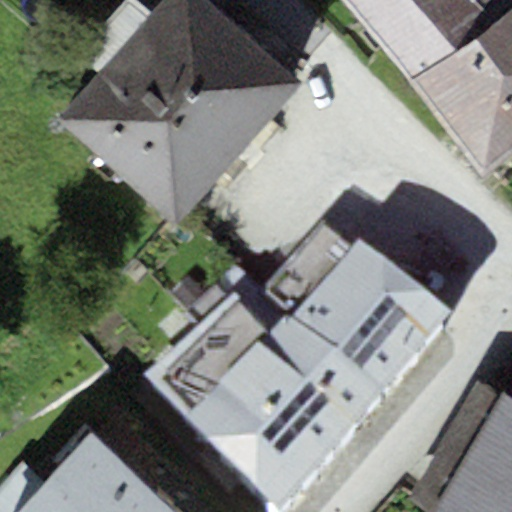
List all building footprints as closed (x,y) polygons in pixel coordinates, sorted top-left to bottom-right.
[(301,86),(212,0),(161,0),(151,11),(139,0),(122,0),(74,50),(98,72),(59,112),(172,220),(301,86)] [(511,0),(343,0),(408,82),(511,0)] [(511,151),(511,0),(408,82),(481,176),(511,151)] [(287,338),(381,423),(450,347),(329,236),(268,302),(233,270),(209,297),(228,315),(272,354),(287,338)] [(248,381),(272,354),(228,315),(146,389),(255,511),(300,511),(341,466),(248,381)] [(248,381),(341,466),(381,423),(287,338),(272,354),(248,381)] [(464,457),(511,487),(511,376),(502,390),(464,457)] [(10,511),(163,511),(171,504),(89,428),(10,511)] [(511,511),(511,487),(464,457),(430,511),(511,511)]
